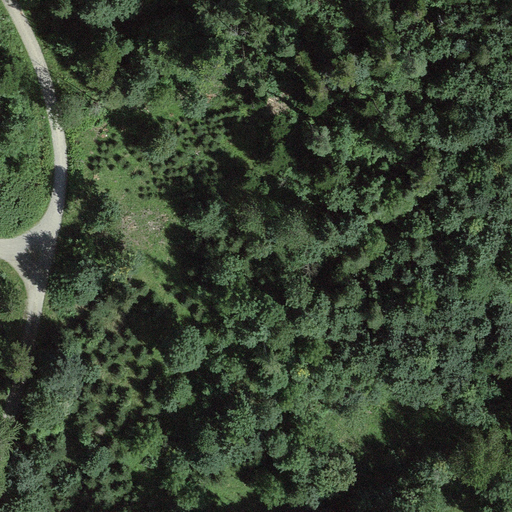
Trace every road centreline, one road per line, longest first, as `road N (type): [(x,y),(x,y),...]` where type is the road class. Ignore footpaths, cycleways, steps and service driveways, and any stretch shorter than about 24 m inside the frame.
road 1 (track): [(0,249),(44,254),(49,161),(47,69),(12,0)]
road 2 (track): [(44,254),(0,447)]
